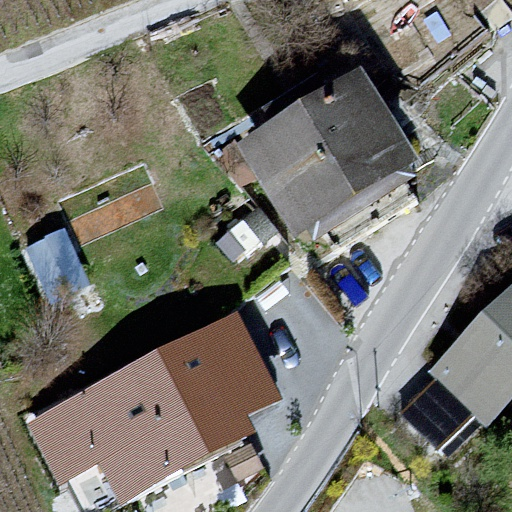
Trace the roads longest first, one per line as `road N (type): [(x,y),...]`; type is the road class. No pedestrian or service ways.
road 1 (unclassified): [(275,511),(326,442),(511,127)]
road 2 (unclassified): [(195,0),(0,77)]
